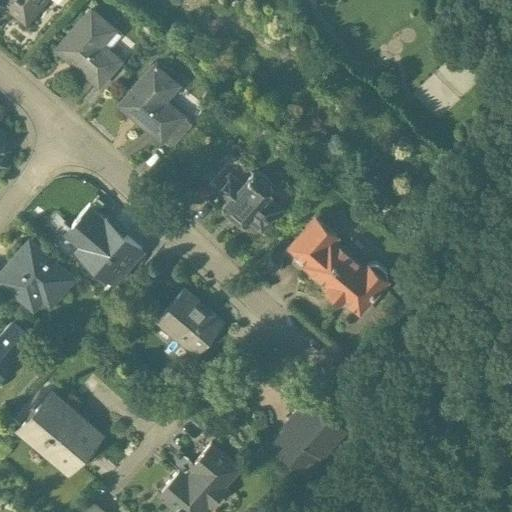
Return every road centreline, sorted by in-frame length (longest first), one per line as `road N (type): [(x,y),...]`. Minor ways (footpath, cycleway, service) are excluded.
road 1 (residential): [(69,134),(267,308)]
road 2 (residential): [(267,308),(112,484)]
road 3 (residential): [(267,308),(367,398)]
